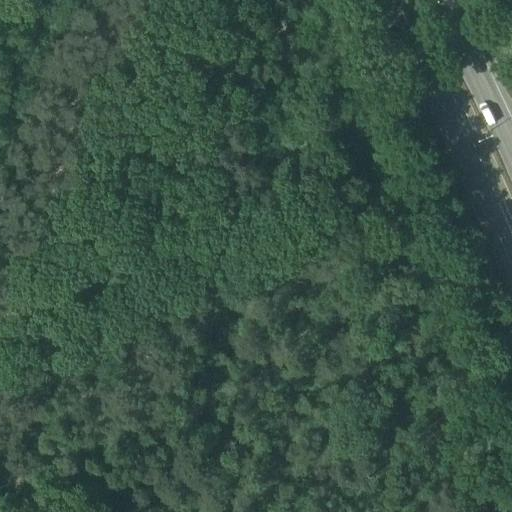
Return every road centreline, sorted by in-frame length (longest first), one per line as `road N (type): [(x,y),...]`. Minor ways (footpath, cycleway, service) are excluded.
road 1 (track): [(268,0),(484,511)]
road 2 (track): [(150,0),(0,299)]
road 3 (secondary): [(387,0),(511,267)]
road 4 (secondary): [(511,156),(442,0)]
